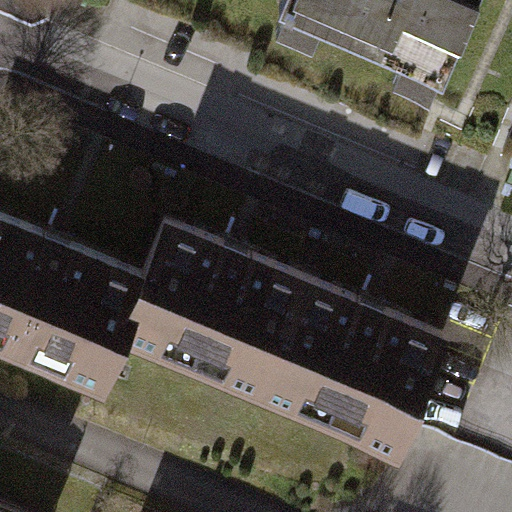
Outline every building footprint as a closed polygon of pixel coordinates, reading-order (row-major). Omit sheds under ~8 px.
[(281,0),(157,0),(264,43),(281,2),(281,0)] [(281,0),(281,2),(446,71),(475,0),(281,0)] [(446,71),(281,2),(264,43),(257,62),(420,131),(446,71)] [(0,332),(104,376),(127,322),(150,267),(0,205),(0,332)] [(127,322),(263,378),(308,270),(172,214),(150,267),(127,322)] [(308,270),(263,378),(404,436),(449,328),(308,270)] [(0,511),(23,511),(0,495),(0,511)]
